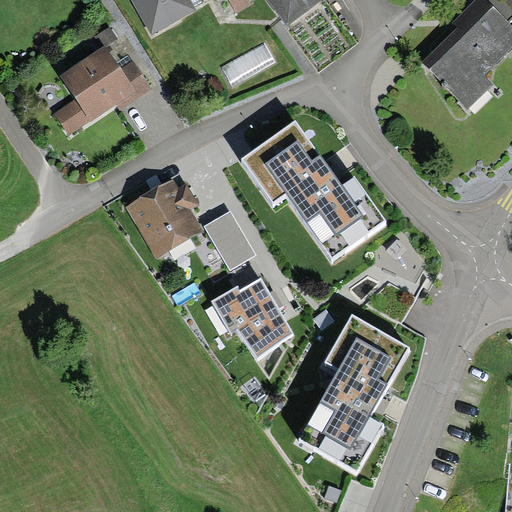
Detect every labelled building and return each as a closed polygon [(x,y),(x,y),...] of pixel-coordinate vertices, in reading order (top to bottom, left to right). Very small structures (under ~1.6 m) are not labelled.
[(130,0),(149,33),(189,11),(182,0),(130,0)] [(264,0),(288,31),(330,0),(264,0)] [(511,37),(483,9),(427,66),(460,98),(511,44),(511,37)] [(53,117),(68,139),(115,107),(118,112),(152,90),(134,64),(116,76),(101,54),(61,80),(76,102),(53,117)] [(342,195),(296,129),(243,166),(274,210),(288,201),(332,263),(383,227),(354,186),(342,195)] [(329,161),(340,180),(358,169),(347,151),(329,161)] [(180,192),(174,182),(132,206),(160,255),(203,231),(192,212),(200,207),(188,187),(180,192)] [(206,227),(231,273),(258,258),(234,212),(206,227)] [(251,216),(241,222),(259,255),(269,249),(251,216)] [(393,242),(378,276),(417,293),(432,258),(393,242)] [(237,294),(214,307),(231,335),(239,332),(258,360),(291,337),(261,286),(239,298),(237,294)] [(408,356),(353,325),(328,368),(341,375),(301,447),(356,477),(381,433),(369,426),(408,356)]
